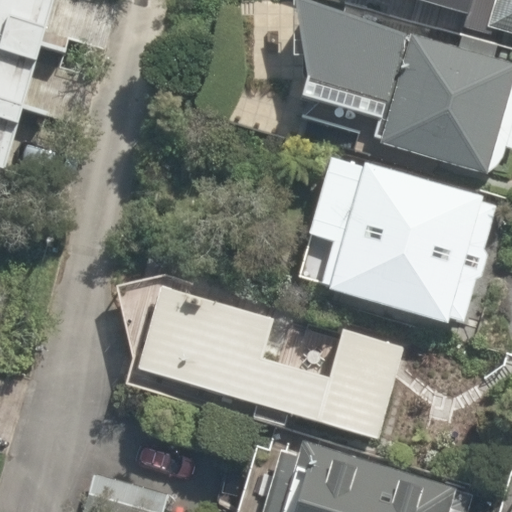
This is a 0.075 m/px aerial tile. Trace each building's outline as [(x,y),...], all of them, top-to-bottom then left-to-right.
[(0,0),(0,150),(10,113),(59,127),(70,87),(21,74),(27,50),(59,59),(64,39),(76,43),(87,0),(0,0)] [(492,0),(484,39),(511,44),(511,0),(410,0),(406,23),(456,33),(462,5),(471,7),(472,0),(492,0)] [(511,149),(511,104),(498,101),(508,63),(296,5),(272,93),(369,120),(360,150),(476,181),(479,171),(495,175),(501,156),(510,158),(511,149)] [(318,156),(297,239),(319,245),(307,295),(457,333),(491,199),(318,156)] [(120,370),(243,407),(238,424),(278,435),(282,419),(371,445),(404,332),(155,257),(120,370)] [(262,511),(279,457),(242,446),(222,511),(262,511)] [(445,488),(307,446),(284,511),(461,511),(462,510),(440,503),(445,488)]
